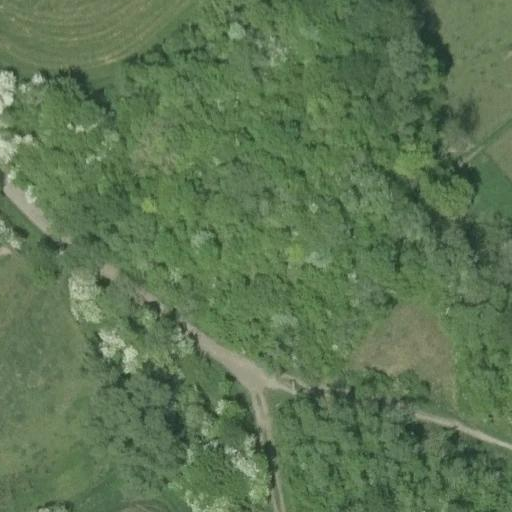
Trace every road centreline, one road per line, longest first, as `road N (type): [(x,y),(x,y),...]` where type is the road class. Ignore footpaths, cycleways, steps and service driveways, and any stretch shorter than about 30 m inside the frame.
road 1 (track): [(511,454),(415,415),(292,400),(235,379),(47,242),(0,173)]
road 2 (track): [(235,379),(283,511)]
